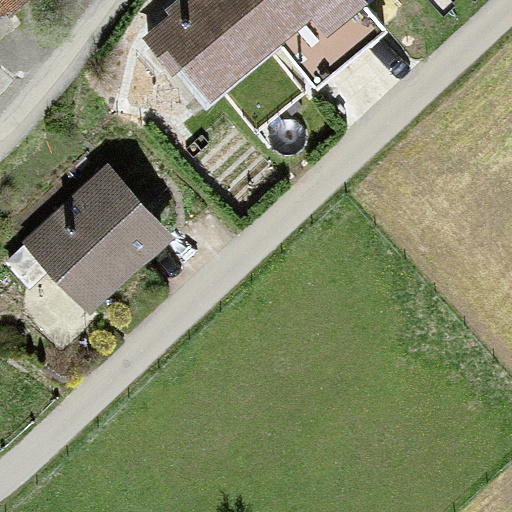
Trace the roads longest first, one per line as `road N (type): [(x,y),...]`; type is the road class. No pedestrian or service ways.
road 1 (residential): [(0,481),(511,4)]
road 2 (residential): [(0,137),(113,0)]
